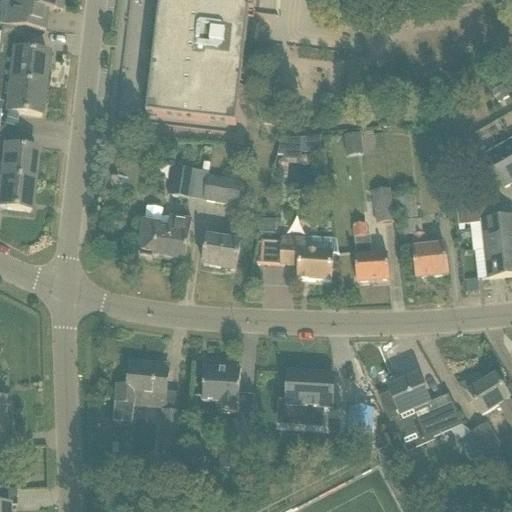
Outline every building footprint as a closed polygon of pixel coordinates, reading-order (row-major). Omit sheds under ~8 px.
[(1,0),(0,17),(0,27),(45,33),(44,32),(40,31),(42,11),(53,12),(53,11),(61,12),(62,0),(1,0)] [(160,0),(146,118),(236,128),(249,15),(253,15),(255,0),(160,0)] [(0,83),(44,88),(48,57),(23,54),(25,38),(25,31),(1,28),(0,35),(0,83)] [(0,131),(14,133),(16,116),(40,119),(44,88),(0,83),(0,131)] [(503,86),(491,92),(496,103),(509,97),(503,86)] [(277,109),(265,107),(263,107),(261,125),(275,127),(276,116),(277,110),(277,109)] [(0,180),(1,180),(33,184),(36,153),(12,150),(14,133),(0,131),(0,180)] [(345,138),(348,158),(362,156),(360,136),(345,138)] [(300,155),(320,156),(320,141),(279,145),(276,160),(284,160),(284,164),(300,164),(300,155)] [(511,144),(487,158),(504,189),(511,185),(511,144)] [(172,169),(167,198),(188,201),(193,172),(172,169)] [(208,177),(208,178),(205,195),(204,202),(238,207),(242,182),(208,177)] [(0,210),(29,214),(33,184),(1,180),(0,180),(0,210)] [(394,224),(390,191),(373,194),(378,226),(394,224)] [(393,200),(397,239),(412,237),(417,282),(448,278),(445,249),(427,251),(425,236),(423,236),(421,222),(417,222),(415,198),(393,200)] [(480,208),(458,210),(459,228),(482,226),(482,223),(480,208)] [(482,226),(485,252),(511,249),(511,219),(482,223),(482,226)] [(147,225),(143,254),(154,256),(153,260),(185,265),(188,245),(191,223),(170,220),(168,234),(161,232),(162,227),(147,225)] [(263,221),(261,234),(275,235),(276,222),(263,221)] [(236,273),(239,253),(242,229),(230,227),(227,242),(207,238),(203,268),(236,273)] [(353,239),(355,239),(356,260),(355,260),(357,285),(389,283),(388,258),(372,259),(371,238),(367,238),(366,228),(352,228),(353,239)] [(283,240),(281,267),(299,268),(298,282),(331,284),(332,264),(332,256),(339,257),(336,240),(313,239),(308,239),(308,242),(283,240)] [(511,249),(485,252),(486,261),(488,281),(511,278),(511,249)] [(478,281),(465,282),(467,295),(479,293),(478,281)] [(115,405),(113,424),(132,426),(134,407),(135,397),(149,398),(148,408),(164,410),(168,368),(142,365),(142,371),(131,370),(128,389),(117,388),(115,405)] [(238,416),(239,399),(240,379),(227,378),(227,371),(205,370),(203,404),(218,405),(217,414),(238,416)] [(332,411),(333,403),(334,383),(307,381),(308,376),(288,375),(287,395),(286,408),(332,411)] [(509,402),(506,396),(496,379),(483,387),(478,378),(460,390),(469,405),(473,403),(482,419),(499,408),(511,429),(511,406),(509,402)] [(390,395),(379,400),(390,426),(394,424),(401,441),(422,432),(427,442),(461,428),(452,407),(433,415),(418,379),(389,392),(390,395)] [(349,446),(370,448),(372,413),(351,412),(349,446)] [(175,472),(182,415),(162,413),(157,454),(163,455),(161,470),(175,472)] [(249,424),(232,423),(229,458),(221,457),(220,471),(245,473),(246,462),(249,424)] [(472,435),(486,457),(488,461),(504,456),(486,427),(472,435)] [(511,436),(501,444),(511,460),(511,436)]
